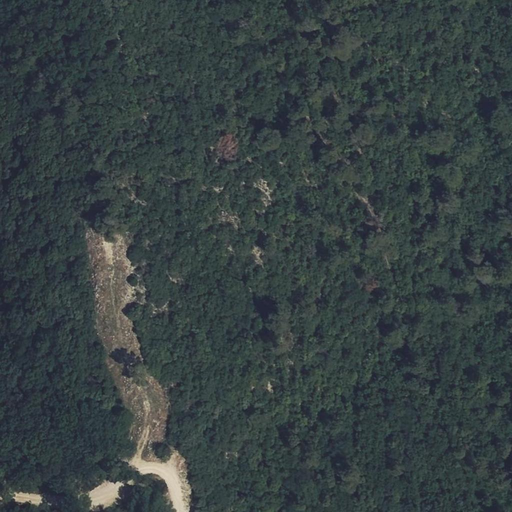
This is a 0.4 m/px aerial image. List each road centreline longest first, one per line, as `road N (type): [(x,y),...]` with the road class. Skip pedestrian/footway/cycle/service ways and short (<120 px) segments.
road 1 (track): [(141,468),(147,397),(130,369),(116,314),(110,241)]
road 2 (track): [(0,497),(89,504),(141,468),(160,465),(171,474)]
